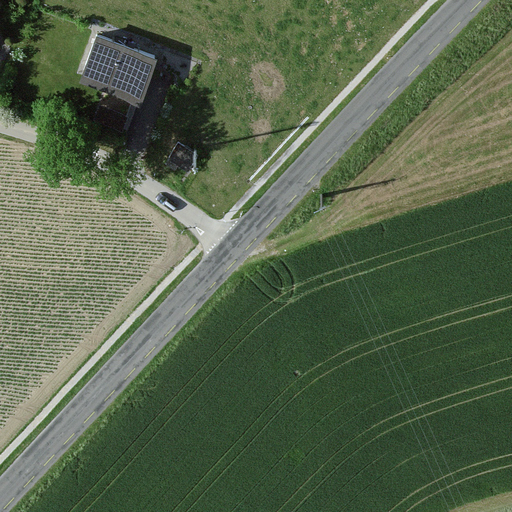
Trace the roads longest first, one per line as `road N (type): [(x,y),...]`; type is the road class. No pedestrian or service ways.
road 1 (tertiary): [(238,245),(0,499)]
road 2 (tertiary): [(466,0),(238,245)]
road 3 (residential): [(238,245),(0,134)]
